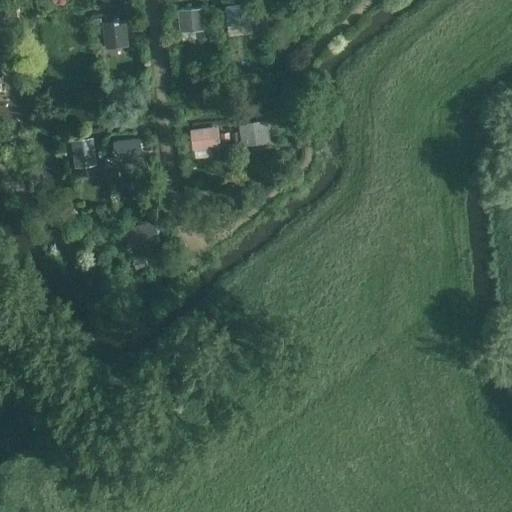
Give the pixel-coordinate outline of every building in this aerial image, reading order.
[(252,24),(254,23),(252,3),(226,5),(227,26),(228,26),(252,24)] [(180,31),(206,29),(204,8),(178,10),(180,31)] [(102,24),(93,25),(95,39),(104,38),(105,48),(128,46),(126,20),(102,22),(102,24)] [(217,28),(210,28),(210,40),(218,40),(217,28)] [(241,146),(270,142),(267,120),(238,123),(241,146)] [(220,150),(219,146),(221,146),(218,125),(190,129),(193,149),(210,147),(210,151),(220,150)] [(239,132),(231,133),(233,145),(240,144),(239,132)] [(229,133),(220,134),(222,147),(231,146),(229,133)] [(140,136),(113,140),(114,155),(115,161),(142,158),(140,136)] [(96,165),(93,138),(72,140),(75,167),(96,165)] [(112,144),(102,145),(104,158),(113,157),(112,144)] [(135,249),(160,242),(154,220),(129,226),(135,249)]
